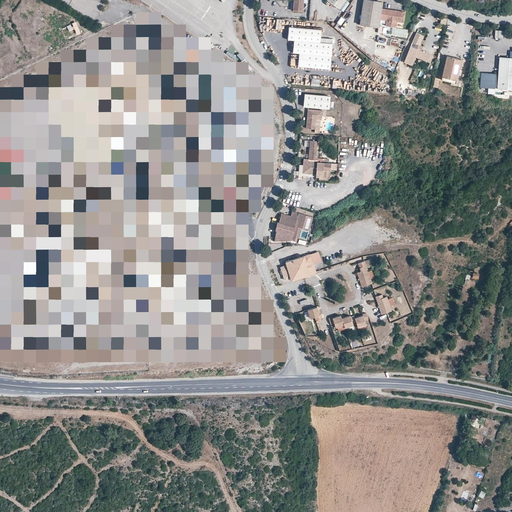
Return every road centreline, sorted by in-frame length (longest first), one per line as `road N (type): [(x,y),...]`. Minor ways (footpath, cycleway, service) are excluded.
road 1 (residential): [(273,291),(259,233),(287,166),(291,133),(277,75),(255,43),(252,0)]
road 2 (primary): [(299,383),(15,385)]
road 3 (track): [(27,385),(49,411),(186,412),(215,455),(237,511)]
road 4 (primary): [(511,401),(420,384),(299,383)]
